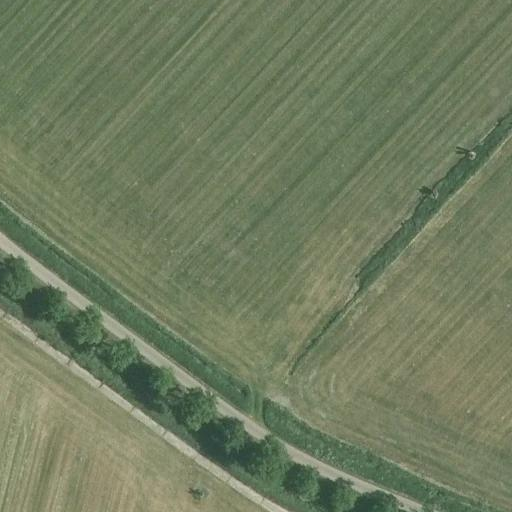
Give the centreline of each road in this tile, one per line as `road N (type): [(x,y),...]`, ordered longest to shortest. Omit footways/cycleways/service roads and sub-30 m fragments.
road 1 (unclassified): [(423,511),(260,434),(0,239)]
road 2 (track): [(283,511),(0,310)]
